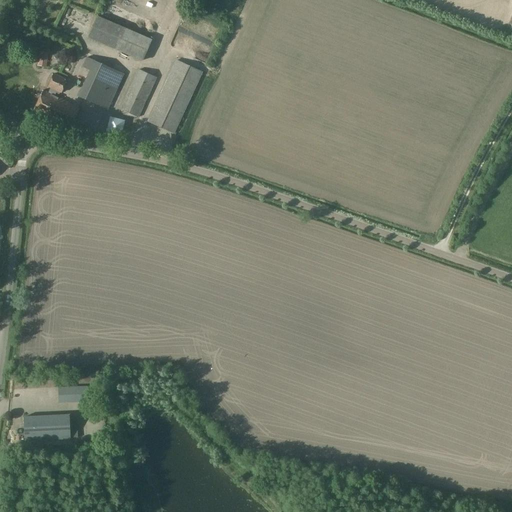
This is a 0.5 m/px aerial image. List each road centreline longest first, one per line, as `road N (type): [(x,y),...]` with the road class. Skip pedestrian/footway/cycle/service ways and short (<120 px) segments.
road 1 (unclassified): [(511,278),(226,179),(22,137)]
road 2 (unclassified): [(0,397),(22,137)]
